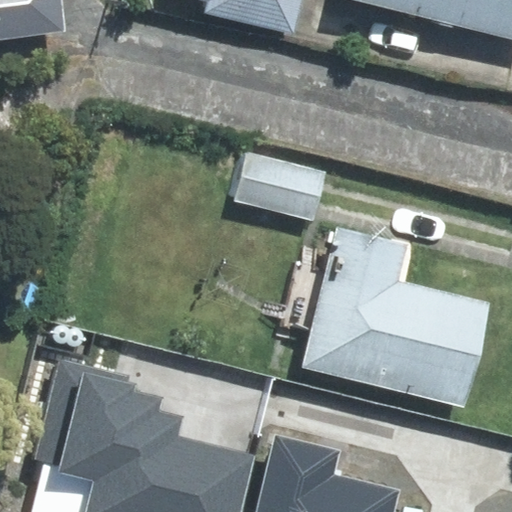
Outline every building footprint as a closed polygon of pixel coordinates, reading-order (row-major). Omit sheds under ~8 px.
[(0,0),(0,40),(58,34),(54,0),(0,0)] [(151,0),(150,6),(282,36),(290,0),(151,0)] [(511,0),(328,0),(327,5),(511,49),(511,0)] [(238,146),(223,205),(311,229),(327,169),(238,146)] [(287,385),(460,421),(484,305),(404,289),(412,251),(318,233),(287,385)] [(93,485),(85,511),(236,511),(251,458),(174,437),(180,417),(157,411),(161,398),(139,392),(135,384),(128,376),(59,357),(29,467),(93,485)] [(259,511),(393,511),(399,489),(328,472),(333,449),(278,436),(259,511)]
